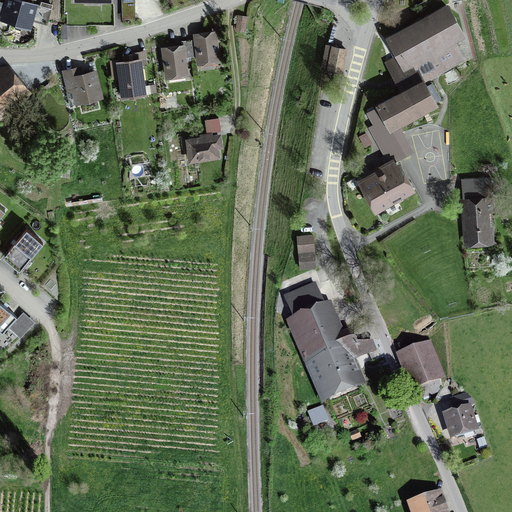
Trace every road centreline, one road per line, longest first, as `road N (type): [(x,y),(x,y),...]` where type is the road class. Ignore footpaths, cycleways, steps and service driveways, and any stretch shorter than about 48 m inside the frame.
road 1 (unclassified): [(372,15),(336,149),(337,220),(460,511)]
road 2 (residential): [(229,0),(125,40),(0,54)]
